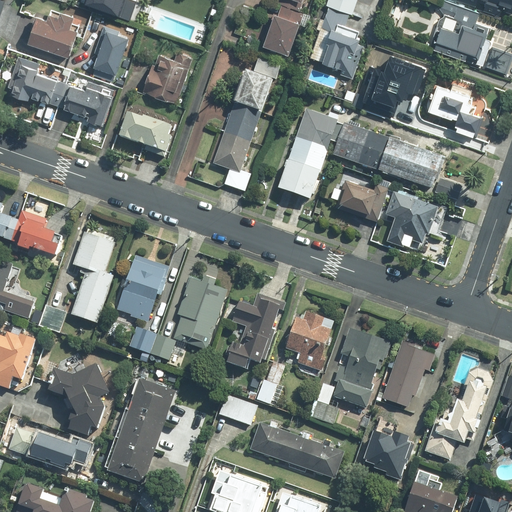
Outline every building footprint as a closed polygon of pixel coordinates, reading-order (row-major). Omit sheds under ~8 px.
[(82,0),(81,4),(118,18),(124,0),(82,0)] [(357,0),(329,0),(311,58),(344,68),(343,73),(357,77),(369,39),(342,31),(348,11),(353,13),(357,0)] [(511,13),(511,0),(442,0),(499,17),(501,10),(511,13)] [(279,2),(265,43),(289,51),(303,10),(279,2)] [(71,59),(83,19),(53,10),(50,18),(36,13),(26,45),(71,59)] [(511,47),(488,42),(493,26),(442,13),(431,55),(508,76),(511,60),(511,47)] [(137,34),(104,23),(93,54),(100,57),(94,75),(120,84),(137,34)] [(143,92),(179,103),(195,55),(176,49),(173,59),(156,53),(143,92)] [(105,126),(115,90),(89,83),(88,88),(42,74),(45,63),(16,54),(4,96),(105,126)] [(282,66),(257,58),(253,72),(278,80),(282,66)] [(412,98),(423,67),(401,60),(396,75),(372,66),(359,103),(384,112),(391,91),(412,98)] [(241,169),(273,79),(246,70),(213,163),(229,169),(224,184),(245,191),(252,173),(241,169)] [(473,92),(435,81),(426,111),(458,121),(455,131),(474,137),(481,116),(467,112),(473,92)] [(438,178),(445,158),(306,109),(278,190),(310,201),(332,140),(339,142),(334,156),(458,199),(463,186),(438,178)] [(117,140),(163,157),(174,126),(128,110),(117,140)] [(372,190),(346,182),(338,208),(377,220),(387,188),(374,184),(372,190)] [(440,209),(392,192),(383,220),(394,224),(388,241),(425,254),(440,209)] [(0,238),(2,239),(5,228),(16,231),(11,249),(58,262),(63,246),(56,245),(59,235),(47,231),(50,221),(16,211),(14,218),(0,214),(3,205),(0,203),(0,238)] [(118,236),(86,225),(71,267),(87,272),(73,310),(48,302),(39,329),(60,336),(68,314),(99,324),(115,278),(104,274),(118,236)] [(0,304),(8,308),(6,312),(28,322),(37,302),(3,286),(16,259),(0,252),(0,304)] [(167,264),(136,255),(118,312),(149,322),(167,264)] [(181,316),(174,337),(209,348),(229,286),(189,273),(175,315),(181,316)] [(253,307),(231,300),(224,322),(244,328),(239,345),(231,342),(225,362),(248,370),(251,362),(261,366),(282,304),(257,296),(253,307)] [(337,321),(299,309),(287,349),(300,353),(296,366),(321,374),(337,321)] [(393,341),(355,328),(335,388),(321,383),(316,398),(321,400),(316,416),(332,421),(338,406),(333,405),(336,396),(370,408),(393,341)] [(7,336),(0,334),(0,386),(9,390),(13,379),(21,381),(34,336),(9,329),(7,336)] [(177,342),(137,329),(131,346),(171,360),(177,342)] [(439,355),(402,342),(380,401),(409,412),(425,370),(432,373),(439,355)] [(272,405),(287,365),(268,358),(253,398),(272,405)] [(81,376),(55,370),(49,392),(78,400),(70,431),(96,438),(110,389),(99,386),(104,365),(85,360),(81,376)] [(437,417),(424,452),(447,460),(453,443),(461,446),(465,436),(473,439),(497,373),(471,364),(450,422),(437,417)] [(511,376),(510,375),(503,393),(511,396),(511,407),(500,438),(511,442),(511,376)] [(178,392),(138,379),(108,472),(148,485),(178,392)] [(259,405),(227,393),(219,416),(251,428),(259,405)] [(335,480),(344,452),(259,424),(250,452),(335,480)] [(71,445),(15,427),(7,451),(73,472),(76,462),(87,466),(94,444),(73,437),(71,445)] [(412,440),(373,430),(363,468),(402,478),(412,440)] [(260,511),(269,485),(220,470),(208,509),(220,511),(260,511)] [(438,477),(418,470),(404,511),(454,511),(459,499),(434,491),(438,477)] [(10,511),(92,511),(98,499),(67,487),(58,509),(39,501),(43,490),(23,482),(10,511)] [(330,511),(333,504),(284,488),(275,511),(330,511)] [(468,511),(505,511),(509,505),(475,493),(468,511)]
